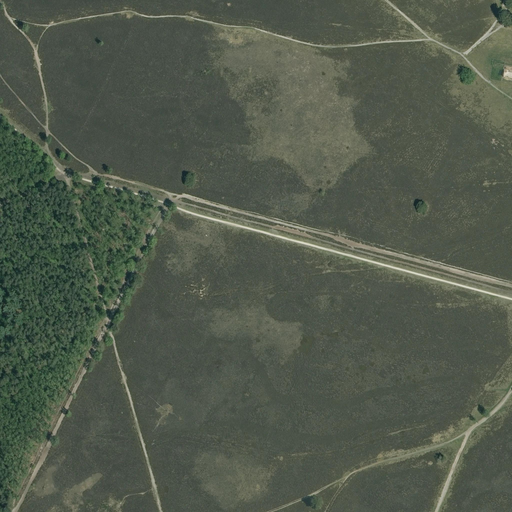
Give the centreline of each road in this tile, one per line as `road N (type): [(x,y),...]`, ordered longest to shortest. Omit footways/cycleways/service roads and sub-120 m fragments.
road 1 (track): [(511,293),(168,204)]
road 2 (track): [(13,511),(168,204)]
road 3 (track): [(101,300),(161,511)]
road 4 (track): [(171,200),(65,171),(0,111)]
road 5 (track): [(64,173),(101,300)]
